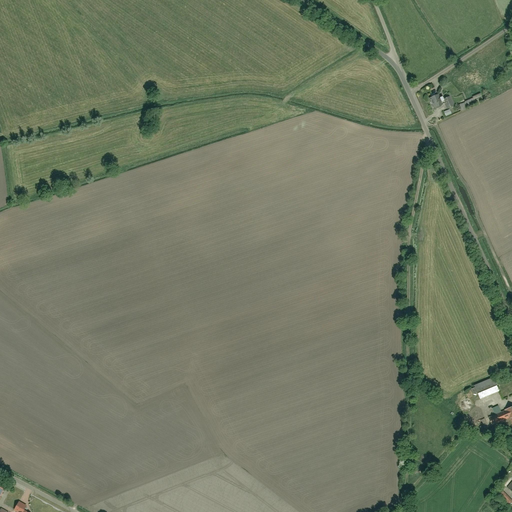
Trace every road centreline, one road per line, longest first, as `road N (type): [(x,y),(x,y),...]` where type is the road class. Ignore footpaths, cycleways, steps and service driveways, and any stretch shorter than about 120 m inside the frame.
road 1 (unclassified): [(511,328),(409,93)]
road 2 (residential): [(409,93),(511,25)]
